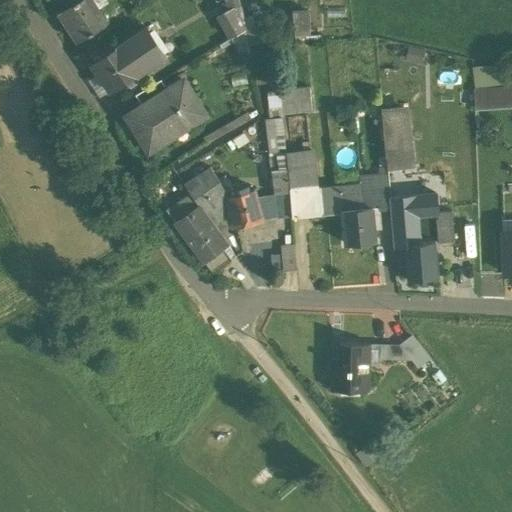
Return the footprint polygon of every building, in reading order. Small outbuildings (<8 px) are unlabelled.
[(90,0),(83,0),(79,3),(79,2),(61,14),(72,31),(73,30),(81,43),(107,26),(90,0)] [(226,0),(231,9),(218,16),(230,38),(245,29),(239,0),(226,0)] [(286,35),(304,34),(303,10),(285,10),(286,35)] [(145,30),(123,45),(144,75),(166,60),(145,30)] [(144,75),(123,45),(93,66),(113,96),(144,75)] [(470,85),(496,84),(495,64),(470,65),(470,85)] [(143,107),(128,117),(149,152),(206,116),(184,81),(168,91),(143,107)] [(161,81),(135,96),(143,107),(168,91),(161,81)] [(309,87),(280,90),(282,115),(311,111),(309,87)] [(501,88),(473,90),(474,104),(474,107),(501,106),(501,88)] [(387,168),(414,166),(409,106),(385,108),(381,109),(387,168)] [(281,117),(265,119),(269,157),(286,154),(286,152),(281,117)] [(360,187),(312,192),(311,184),(314,184),(310,149),(286,152),(286,154),(290,193),(292,216),(292,217),(342,212),(342,211),(362,209),(360,187)] [(286,154),(269,157),(273,194),(290,193),(286,154)] [(387,168),(378,169),(380,185),(388,185),(387,168)] [(227,193),(209,169),(186,184),(192,194),(200,206),(203,210),(214,202),(227,193)] [(389,190),(374,191),(374,186),(360,187),(362,209),(372,208),(372,210),(379,209),(390,208),(389,194),(389,190)] [(255,190),(229,196),(232,208),(237,227),(262,221),(255,190)] [(436,190),(389,194),(390,208),(393,234),(394,247),(407,246),(407,245),(413,244),(412,236),(418,236),(415,214),(438,212),(436,190)] [(227,193),(214,202),(223,214),(232,208),(229,196),(227,193)] [(290,193),(273,194),(276,218),(292,216),(290,193)] [(192,194),(168,211),(177,222),(200,206),(192,194)] [(214,202),(203,210),(214,225),(217,223),(215,220),(223,214),(214,202)] [(200,206),(177,222),(203,261),(226,243),(214,225),(203,210),(200,206)] [(362,209),(342,211),(342,212),(345,244),(375,242),(374,228),(372,210),(372,208),(362,209)] [(379,209),(372,210),(374,228),(381,227),(379,209)] [(451,211),(436,213),(439,243),(454,241),(451,211)] [(511,233),(503,233),(505,275),(511,274),(511,233)] [(413,244),(407,245),(407,246),(410,279),(439,276),(436,242),(413,244)] [(226,243),(203,261),(213,274),(236,258),(226,243)] [(293,246),(282,247),(284,273),(296,272),(293,246)] [(411,336),(399,346),(411,362),(418,370),(430,360),(411,336)] [(369,344),(339,344),(338,369),(332,368),(332,392),(368,393),(369,368),(369,344)] [(369,344),(369,368),(380,368),(380,361),(411,362),(399,346),(369,344)]
